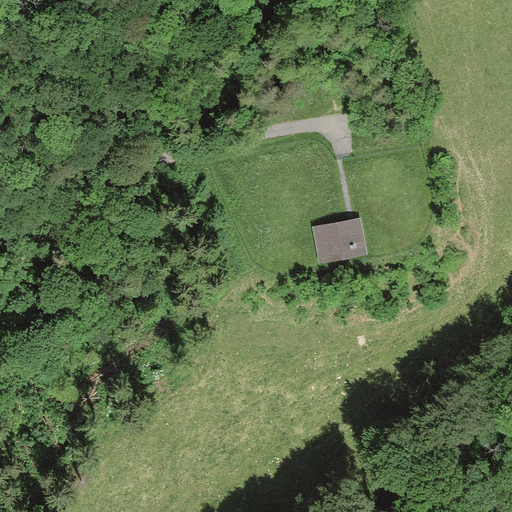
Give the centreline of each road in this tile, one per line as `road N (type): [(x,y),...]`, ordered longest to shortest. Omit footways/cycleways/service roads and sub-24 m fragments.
road 1 (track): [(33,259),(121,187),(165,165),(258,142),(377,151)]
road 2 (track): [(0,309),(171,41),(186,0)]
